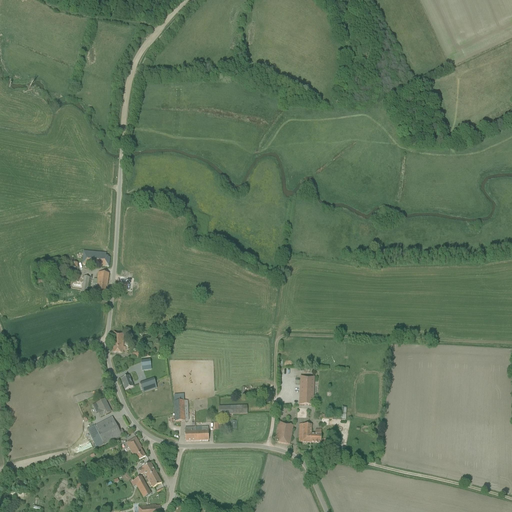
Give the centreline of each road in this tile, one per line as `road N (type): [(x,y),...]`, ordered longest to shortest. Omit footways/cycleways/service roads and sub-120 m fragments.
road 1 (track): [(265,447),(280,336),(511,343)]
road 2 (unclassified): [(144,433),(106,351),(122,134)]
road 3 (track): [(298,458),(329,454),(511,498)]
road 4 (unclassified): [(326,511),(295,456),(252,445),(181,446)]
road 5 (track): [(183,0),(136,56),(122,134)]
